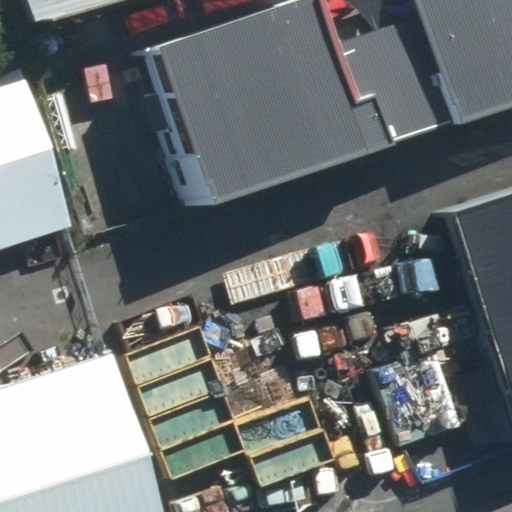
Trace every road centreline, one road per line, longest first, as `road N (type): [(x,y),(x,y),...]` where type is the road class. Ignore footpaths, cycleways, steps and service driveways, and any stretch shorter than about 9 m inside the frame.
road 1 (unknown): [(166,256),(511,143)]
road 2 (unknown): [(166,256),(243,511)]
road 3 (unknown): [(0,310),(166,256)]
